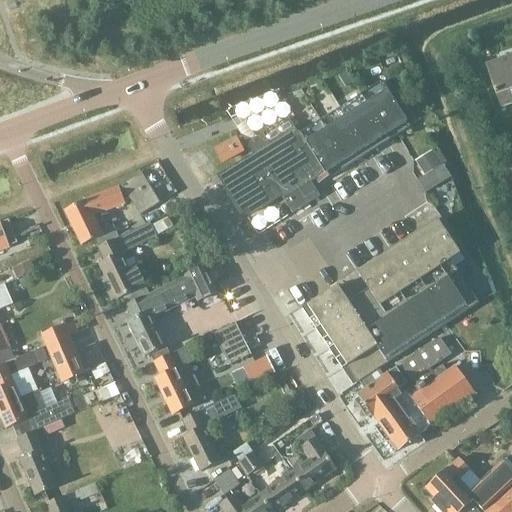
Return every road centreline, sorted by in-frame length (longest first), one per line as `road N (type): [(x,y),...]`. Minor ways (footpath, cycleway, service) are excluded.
road 1 (residential): [(380,487),(133,87)]
road 2 (residential): [(196,511),(11,132)]
road 3 (tertiary): [(133,87),(376,0)]
road 4 (residential): [(380,487),(511,403)]
